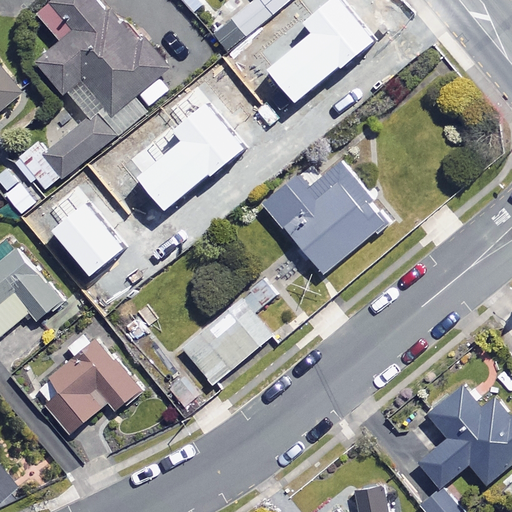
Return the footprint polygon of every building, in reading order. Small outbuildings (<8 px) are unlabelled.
[(0,0),(0,108),(23,90),(0,62),(0,0)] [(14,157),(43,190),(106,134),(114,143),(149,112),(133,93),(164,66),(112,6),(108,9),(99,0),(46,0),(36,8),(60,36),(37,56),(87,114),(48,148),(38,137),(14,157)] [(303,31),(284,8),(209,71),(223,88),(210,99),(260,159),(339,93),(294,38),(303,31)] [(248,33),(238,17),(215,31),(225,47),(248,33)] [(114,143),(65,185),(93,218),(105,207),(115,218),(211,134),(173,91),(149,112),(114,143)] [(387,215),(339,159),(311,183),(298,169),(264,198),(324,269),(387,215)] [(38,197),(10,162),(0,170),(0,181),(22,210),(38,197)] [(79,312),(19,241),(0,257),(0,333),(30,307),(53,334),(79,312)] [(280,341),(304,320),(264,273),(183,344),(214,380),(271,331),(280,341)] [(143,387),(96,331),(49,371),(59,382),(41,396),(69,430),(108,397),(117,409),(143,387)] [(479,402),(461,380),(428,407),(448,432),(418,456),(440,482),(470,459),(485,478),(511,456),(511,404),(498,387),(479,402)] [(0,494),(13,484),(0,468),(0,494)] [(388,481),(358,480),(359,511),(343,511),(336,503),(323,511),(388,511),(387,510),(388,481)] [(466,511),(443,483),(420,501),(428,511),(466,511)]
